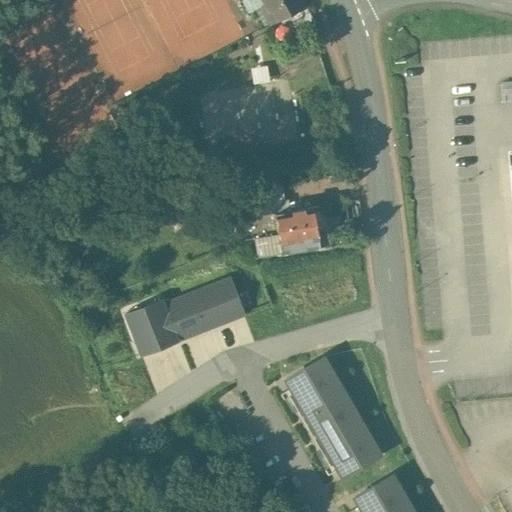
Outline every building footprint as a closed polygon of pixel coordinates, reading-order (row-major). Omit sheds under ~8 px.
[(306,6),(303,0),(262,0),(264,5),(261,6),(270,24),(306,6)] [(259,186),(229,191),(238,213),(263,209),(259,186)] [(314,207),(275,213),(280,244),(319,238),(318,232),(317,223),(314,207)] [(326,221),(317,223),(318,232),(328,231),(326,221)] [(319,238),(280,244),(282,255),(319,249),(321,248),(319,238)] [(229,278),(162,304),(176,340),(243,314),(229,278)] [(176,340),(162,304),(160,299),(126,313),(141,354),(176,340)] [(322,358),(286,379),(342,474),(378,453),(322,358)] [(412,511),(390,475),(354,497),(363,511),(412,511)]
